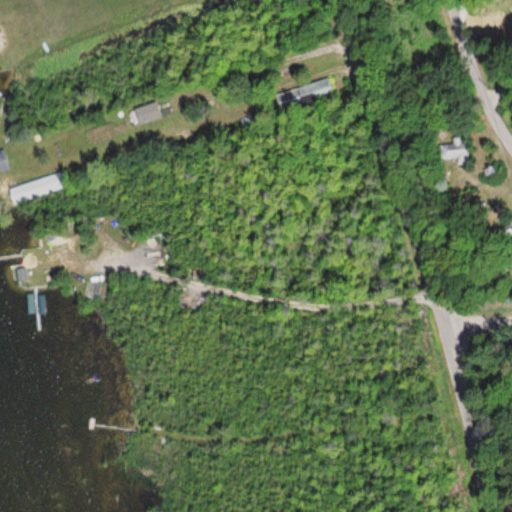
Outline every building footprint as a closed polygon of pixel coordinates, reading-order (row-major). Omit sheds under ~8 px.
[(292,104),(305,103),(304,90),(291,91),(292,104)] [(162,118),(157,102),(132,110),(137,126),(162,118)] [(451,144),(439,144),(439,159),(455,159),(455,164),(467,164),(467,137),(451,137),(451,144)] [(0,172),(10,169),(4,149),(0,149),(0,172)] [(68,170),(10,188),(15,205),(73,187),(68,170)]
